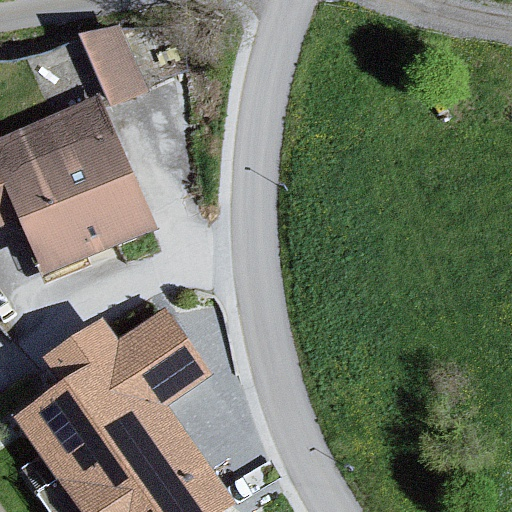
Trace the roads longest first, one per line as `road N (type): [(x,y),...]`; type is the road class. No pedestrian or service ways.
road 1 (tertiary): [(290,0),(257,145),(259,274),(275,371),(335,511)]
road 2 (unknown): [(258,248),(27,353),(0,351)]
